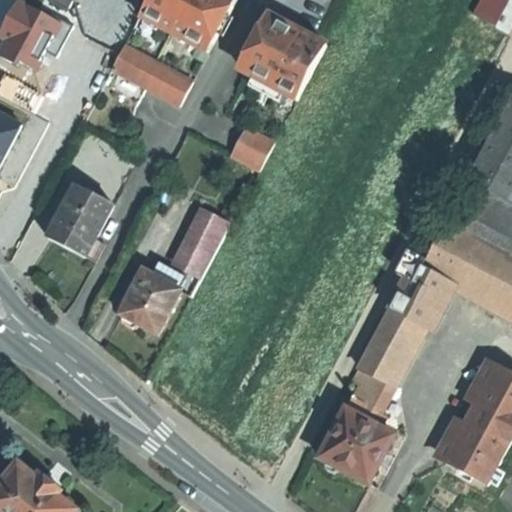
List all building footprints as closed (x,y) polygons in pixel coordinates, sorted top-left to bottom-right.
[(232,0),(151,0),(142,18),(157,27),(205,52),(218,28),(232,0)] [(60,23),(18,1),(0,35),(0,53),(34,71),(60,23)] [(248,71),(303,99),(332,44),(278,15),(261,46),(248,71)] [(157,27),(142,18),(137,27),(153,35),(157,27)] [(197,81),(128,44),(114,70),(184,106),(197,81)] [(511,112),(474,184),(511,205),(511,112)] [(0,165),(22,125),(0,113),(0,165)] [(281,140),(252,124),(235,157),(264,172),(281,140)] [(451,226),(511,258),(511,205),(474,184),(451,226)] [(68,251),(84,260),(95,241),(115,205),(79,185),(49,240),(68,251)] [(180,263),(207,278),(234,227),(207,212),(180,263)] [(428,270),(451,283),(511,315),(511,258),(451,226),(428,269),(428,270)] [(84,260),(96,267),(107,248),(95,241),(84,260)] [(428,327),(451,283),(428,270),(428,269),(421,265),(397,311),(428,327)] [(150,271),(171,282),(175,275),(162,268),(160,271),(152,267),(150,271)] [(188,291),(171,282),(150,271),(126,315),(129,316),(145,325),(155,330),(164,335),(188,291)] [(396,386),(428,327),(397,311),(366,369),(372,373),(389,382),(396,386)] [(138,329),(145,325),(129,316),(127,322),(138,329)] [(492,486),(511,448),(511,370),(502,365),(474,418),(450,463),(492,486)] [(375,409),(389,382),(372,373),(351,411),(369,420),(375,409)] [(391,417),(375,409),(369,420),(384,429),(391,417)] [(384,429),(369,420),(351,411),(344,426),(338,423),(332,434),(337,438),(326,459),(331,461),(331,465),(332,470),(341,476),(347,474),(350,471),(363,478),(374,484),(399,437),(384,429)] [(75,511),(77,510),(57,495),(62,489),(52,481),(42,473),(38,479),(19,464),(0,488),(0,511),(75,511)]
